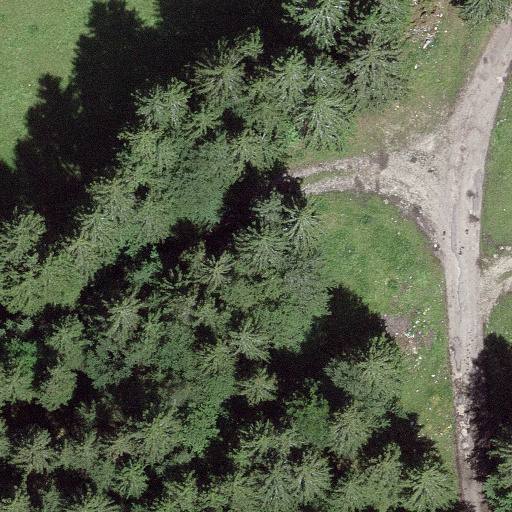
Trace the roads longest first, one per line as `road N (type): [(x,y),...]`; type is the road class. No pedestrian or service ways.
road 1 (track): [(0,342),(337,183),(475,133)]
road 2 (track): [(511,28),(475,133),(464,214),(481,511)]
